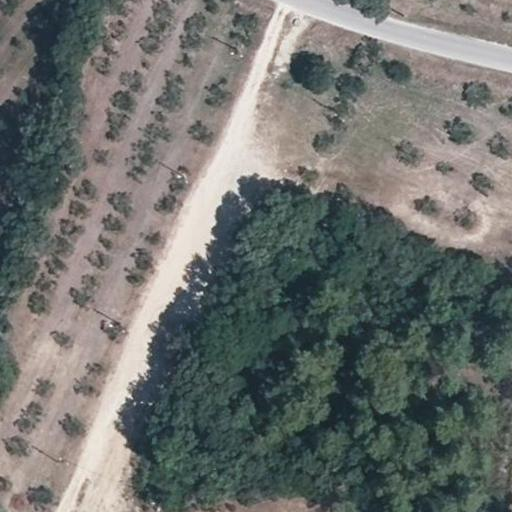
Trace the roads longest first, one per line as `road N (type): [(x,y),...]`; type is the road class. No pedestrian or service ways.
road 1 (track): [(285,0),(63,511)]
road 2 (residential): [(511,62),(450,51),(294,0)]
